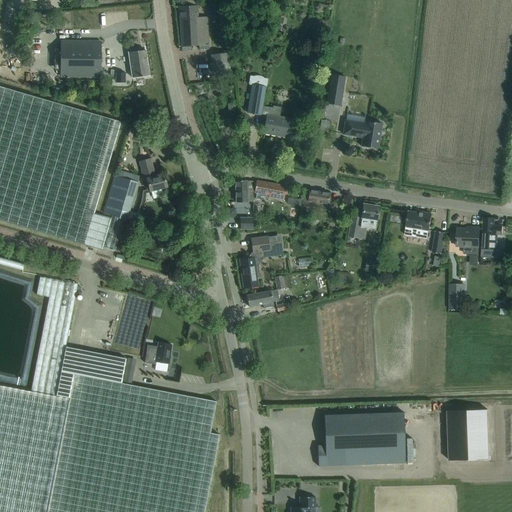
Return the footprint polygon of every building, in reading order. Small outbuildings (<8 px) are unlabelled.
[(197,5),(189,6),(179,7),(181,51),(191,50),(191,46),(199,45),(199,49),(209,49),(207,16),(198,17),(197,5)] [(100,42),(60,41),(60,77),(100,77),(100,42)] [(145,50),(135,52),(128,53),(132,78),(149,76),(145,50)] [(230,71),(227,52),(215,54),(216,59),(207,61),(210,75),(230,71)] [(125,73),(115,73),(115,82),(125,83),(125,73)] [(345,76),(330,74),(326,104),(341,106),(345,76)] [(266,87),(252,85),(247,112),(267,116),(265,123),(264,133),(277,136),(277,134),(282,135),(281,136),(290,138),(294,119),(279,117),(280,107),(273,106),(272,108),(263,106),(266,87)] [(92,214),(119,122),(0,86),(0,220),(101,250),(101,247),(115,251),(124,219),(111,215),(110,219),(92,214)] [(362,137),(361,146),(378,149),(382,123),(365,121),(365,123),(345,120),(343,134),(362,137)] [(150,159),(140,161),(139,162),(143,176),(147,175),(147,178),(146,178),(150,191),(152,191),(152,192),(157,190),(157,189),(167,187),(163,174),(154,176),(153,174),(154,173),(150,159)] [(139,177),(132,174),(124,172),(122,178),(113,175),(102,213),(111,215),(124,219),(127,220),(139,177)] [(253,190),(252,180),(246,181),(246,180),(235,181),(236,202),(246,202),(253,201),(253,190)] [(269,198),(283,200),(286,186),(256,181),(254,193),(257,193),(256,199),(268,201),(269,198)] [(327,204),(329,193),(305,190),(302,206),(316,208),(317,202),(327,204)] [(344,199),(343,209),(343,211),(351,212),(352,200),(344,199)] [(351,215),(348,236),(358,237),(360,227),(366,228),(375,229),(376,220),(377,216),(378,207),(363,204),(361,217),(355,216),(351,215)] [(405,227),(404,236),(413,237),(423,239),(425,230),(429,231),(430,223),(432,213),(424,212),(423,214),(408,211),(406,221),(405,227)] [(240,218),(240,229),(253,229),(254,218),(240,218)] [(502,235),(502,226),(494,226),(494,218),(484,218),(483,228),(482,249),(495,249),(496,244),(496,235),(502,235)] [(478,255),(479,238),(479,228),(472,228),(472,229),(457,228),(456,247),(473,247),(473,255),(478,255)] [(441,254),(444,233),(436,231),(432,253),(441,254)] [(267,237),(261,238),(251,239),(253,252),(251,252),(251,253),(248,257),(247,257),(248,259),(239,260),(243,288),(258,286),(257,278),(260,278),(258,265),(263,259),(263,258),(283,255),(282,248),(269,250),(267,237)] [(274,277),(276,290),(285,288),(282,276),(274,277)] [(0,385),(0,511),(204,511),(219,435),(210,433),(216,401),(121,383),(61,371),(65,347),(78,284),(39,277),(36,294),(48,297),(30,391),(0,385)] [(463,285),(448,285),(448,308),(463,308),(463,285)] [(271,291),(256,294),(246,295),(248,307),(273,302),(271,291)] [(289,309),(287,303),(276,306),(277,312),(289,309)] [(147,347),(145,357),(144,363),(155,364),(156,362),(168,364),(170,364),(171,356),(170,356),(171,345),(158,343),(157,347),(154,347),(154,348),(147,347)] [(65,347),(61,371),(121,383),(126,358),(65,347)] [(438,397),(429,397),(429,406),(438,406),(438,397)] [(476,406),(437,408),(439,458),(479,457),(476,406)] [(404,409),(324,412),(326,443),(317,443),(317,465),(405,461),(404,409)] [(315,497),(312,497),(302,497),(302,507),(290,507),(290,511),(309,511),(310,508),(315,508),(315,497)]
